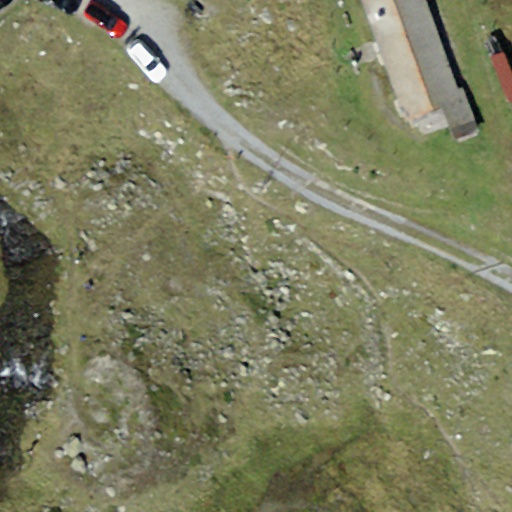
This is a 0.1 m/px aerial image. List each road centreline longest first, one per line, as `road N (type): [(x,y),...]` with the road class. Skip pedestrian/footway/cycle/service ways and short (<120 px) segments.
road 1 (track): [(226,134),(312,189),(511,283)]
road 2 (track): [(114,0),(226,134)]
